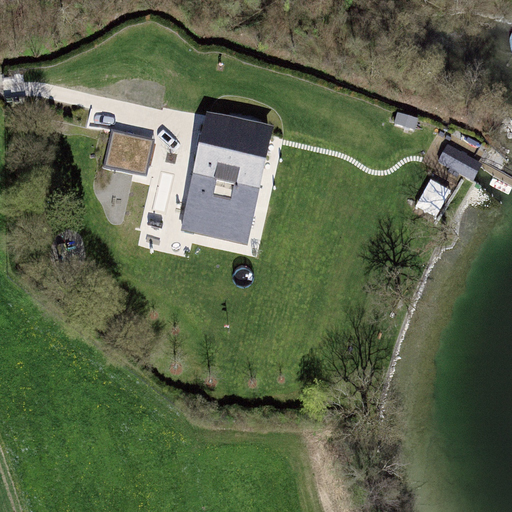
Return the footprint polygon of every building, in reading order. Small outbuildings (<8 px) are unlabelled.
[(210,73),(176,58),(165,84),(199,99),(210,73)] [(144,181),(152,146),(112,137),(104,172),(144,181)] [(276,146),(234,143),(225,237),(268,240),(276,146)] [(476,183),(484,168),(446,148),(438,163),(476,183)] [(422,185),(414,181),(401,202),(414,211),(431,185),(448,196),(456,183),(433,168),(422,185)] [(431,188),(416,214),(436,226),(451,200),(431,188)]
